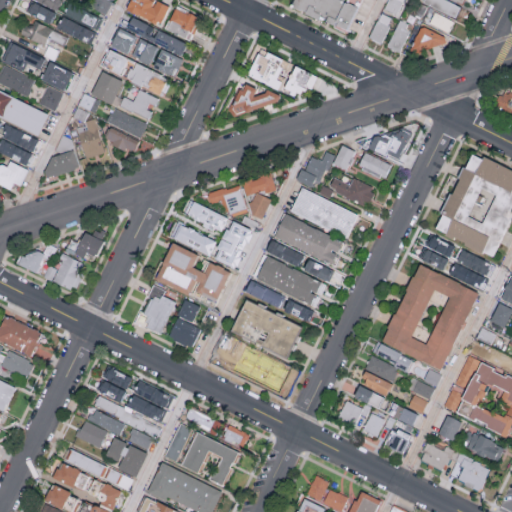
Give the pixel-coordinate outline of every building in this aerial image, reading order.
[(27,12),(50,22),(55,10),(32,0),(27,12)] [(33,0),(56,10),(60,0),(33,0)] [(107,14),(112,0),(94,0),(91,8),(107,14)] [(160,24),(168,5),(157,0),(154,0),(155,0),(154,0),(129,0),(125,9),(160,24)] [(293,0),(290,8),(346,29),(356,5),(343,0),(293,0)] [(423,0),(422,3),(456,16),(461,4),(450,0),(423,0)] [(84,7),(68,3),(64,15),(81,19),(84,7)] [(200,16),(175,5),(164,28),(189,39),(200,16)] [(429,24),(450,31),(454,19),(433,12),(429,24)] [(382,14),(369,39),(381,45),(389,29),(387,27),(391,19),(382,14)] [(56,27),(89,44),(95,32),(62,15),(56,27)] [(97,29),(102,19),(95,16),(90,26),(97,29)] [(155,26),(130,16),(125,30),(182,53),(187,42),(154,28),(155,26)] [(44,44),(51,28),(33,20),(31,25),(24,22),(19,33),(44,44)] [(400,22),(408,26),(406,31),(410,33),(400,53),(387,47),(400,22)] [(109,45),(127,54),(137,36),(118,27),(109,45)] [(425,28),(421,29),(413,46),(419,54),(447,44),(445,39),(425,28)] [(130,55),(149,64),(157,46),(138,37),(130,55)] [(44,56),(9,42),(1,60),(26,70),(28,64),(39,68),(44,56)] [(152,66),(174,76),(182,58),(160,48),(152,66)] [(120,74),(127,57),(108,49),(101,66),(120,74)] [(292,63),(262,49),(249,76),(279,90),(292,63)] [(73,72),(48,61),(41,80),(65,90),(73,72)] [(166,77),(132,63),(126,79),(162,94),(164,90),(161,88),(166,77)] [(0,83),(27,96),(35,78),(4,64),(0,71),(0,83)] [(296,66),(319,76),(313,90),(294,97),(284,92),(296,66)] [(121,98),(115,95),(122,80),(101,70),(90,93),(118,106),(121,98)] [(268,91),(267,94),(255,98),(259,90),(247,84),(244,91),(241,90),(236,100),(233,99),(228,110),(234,118),(279,103),(282,98),(268,91)] [(39,103),(54,110),(63,93),(47,85),(39,103)] [(0,116),(38,134),(48,113),(0,90),(0,116)] [(511,116),(497,109),(504,93),(511,90),(511,116)] [(158,100),(139,91),(134,102),(124,97),(119,108),(147,121),(151,113),(145,110),(148,104),(154,107),(158,100)] [(115,110),(147,125),(141,138),(111,123),(110,125),(106,123),(110,115),(112,116),(115,110)] [(94,120),(85,123),(88,131),(78,134),(86,159),(105,153),(94,120)] [(0,133),(1,134),(0,135),(0,152),(27,164),(39,138),(0,121),(0,133)] [(140,141),(111,128),(106,139),(114,142),(112,146),(124,151),(126,149),(135,153),(140,141)] [(385,132),(401,140),(400,143),(403,144),(398,153),(395,151),(393,154),(378,146),(385,132)] [(71,140),(80,168),(48,179),(46,173),(63,136),(71,140)] [(356,152),(342,145),(333,164),(347,171),(350,165),(352,166),(355,159),(353,158),(356,152)] [(334,156),(326,152),(322,161),(312,156),(306,170),(316,175),(302,169),(297,181),(312,188),(315,181),(319,183),(324,171),(327,172),(334,156)] [(367,153),(392,165),(385,179),(382,177),(381,179),(363,171),(364,168),(360,167),(367,153)] [(511,219),(511,174),(473,155),(436,229),(492,258),(511,219)] [(30,170),(12,161),(8,168),(3,165),(0,166),(0,186),(13,192),(16,185),(21,188),(30,170)] [(271,174),(244,183),(249,198),(267,191),(268,194),(277,191),(271,174)] [(353,177),(350,184),(334,176),(328,188),(367,205),(375,187),(353,177)] [(241,184),(206,194),(209,205),(222,202),(225,212),(232,217),(249,212),(241,184)] [(303,188),(359,216),(347,240),(291,212),(303,188)] [(194,200),(191,205),(194,206),(189,216),(239,241),(247,226),(194,200)] [(286,214),(344,242),(339,253),(333,251),(332,253),(337,256),(332,265),(275,237),(286,214)] [(215,236),(209,233),(211,231),(195,223),(194,224),(188,221),(181,236),(208,250),(215,236)] [(86,233),(94,237),(97,231),(101,233),(102,231),(108,233),(96,257),(86,252),(83,258),(76,255),(86,233)] [(454,247),(433,235),(420,258),(441,270),(454,247)] [(265,251),(298,266),(303,254),(270,238),(265,251)] [(250,248),(232,239),(221,262),(239,271),(250,248)] [(174,244),(199,255),(193,269),(207,275),(212,265),(231,273),(218,301),(206,295),(204,297),(197,294),(202,284),(197,282),(191,296),(157,280),(174,244)] [(484,274),(490,262),(461,249),(456,261),(484,274)] [(23,256),(38,251),(46,255),(37,274),(18,265),(23,256)] [(62,253),(85,265),(81,273),(85,275),(76,294),(52,282),(63,261),(60,259),(62,253)] [(326,283),(266,255),(255,279),(315,306),(326,283)] [(303,270),(328,281),(333,270),(308,258),(303,270)] [(480,294),(421,265),(382,341),(441,371),(480,294)] [(511,277),(509,276),(500,300),(511,304),(511,277)] [(277,307),(282,295),(250,279),(244,291),(277,307)] [(162,295),(164,290),(155,286),(143,314),(148,316),(144,326),(162,333),(175,301),(162,295)] [(177,315),(192,322),(200,305),(185,298),(177,315)] [(288,356),(302,326),(244,300),(230,330),(288,356)] [(313,309),(287,300),(284,312),(309,320),(313,309)] [(503,327),(511,309),(511,308),(498,302),(489,320),(503,327)] [(0,323),(0,340),(30,356),(42,333),(5,314),(0,323)] [(170,340),(192,347),(199,326),(177,319),(170,340)] [(413,359),(377,342),(372,353),(398,365),(397,367),(407,372),(413,359)] [(27,377),(34,362),(8,349),(0,364),(27,377)] [(397,367),(371,354),(364,368),(390,381),(397,367)] [(444,406),(455,410),(464,386),(468,387),(479,359),(467,354),(455,385),(452,384),(444,406)] [(511,377),(477,362),(456,413),(507,434),(511,426),(511,377)] [(131,377),(109,367),(104,377),(105,377),(99,390),(120,400),(131,377)] [(424,379),(436,385),(441,373),(429,368),(424,379)] [(360,383),(386,395),(392,383),(365,371),(360,383)] [(0,408),(4,410),(15,387),(0,379),(0,408)] [(434,387),(417,379),(412,390),(429,398),(434,387)] [(170,394),(139,381),(133,394),(165,407),(170,394)] [(382,396),(358,385),(353,396),(377,408),(382,396)] [(124,408),(99,394),(94,403),(119,417),(124,408)] [(156,421),(163,409),(134,394),(127,405),(156,421)] [(408,407),(423,411),(427,399),(412,394),(408,407)] [(362,408),(345,400),(337,418),(354,426),(362,408)] [(208,430),(214,418),(190,406),(184,419),(208,430)] [(418,412),(396,406),(393,418),(415,424),(418,412)] [(120,433),(125,421),(92,410),(88,421),(120,433)] [(363,431),(378,436),(383,417),(369,413),(363,431)] [(437,433),(452,440),(461,422),(447,414),(437,433)] [(76,435),(99,447),(107,431),(83,419),(76,435)] [(177,461),(190,427),(178,422),(165,456),(177,461)] [(249,434),(228,424),(221,438),(242,448),(249,434)] [(128,440),(147,448),(152,436),(133,428),(128,440)] [(403,453),(410,434),(391,428),(385,447),(403,453)] [(504,447),(471,430),(463,446),(496,462),(504,447)] [(197,472),(206,450),(220,456),(210,480),(222,485),(237,450),(195,432),(180,465),(197,472)] [(146,453),(126,444),(126,442),(113,436),(105,455),(119,462),(116,468),(136,476),(146,453)] [(451,452),(427,441),(419,459),(444,470),(451,452)] [(63,461),(102,477),(107,465),(68,449),(63,461)] [(480,490),(490,466),(459,454),(451,473),(458,476),(456,481),(480,490)] [(211,511),(222,491),(160,462),(146,492),(165,500),(167,497),(198,511),(211,511)] [(121,488),(57,464),(52,480),(115,504),(121,488)] [(104,480),(128,490),(133,478),(109,468),(104,480)] [(327,487),(329,481),(315,475),(306,495),(342,510),(348,496),(327,487)] [(373,511),(379,500),(360,490),(348,511),(373,511)] [(177,511),(144,497),(137,511),(177,511)] [(323,511),(325,508),(303,497),(295,511),(323,511)] [(107,511),(84,500),(78,511),(107,511)]
